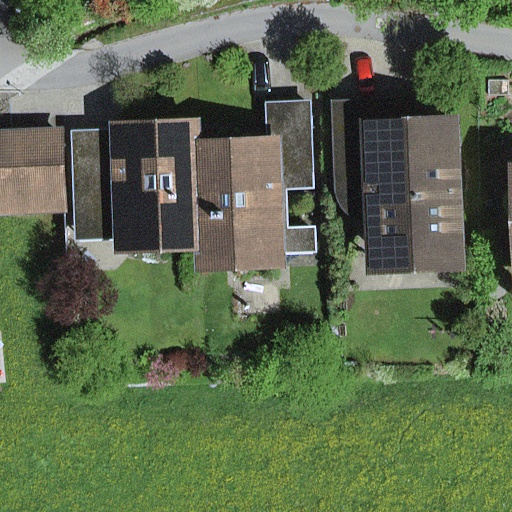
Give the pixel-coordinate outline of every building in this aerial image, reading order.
[(397,126),(417,125),(416,101),(396,102),(397,126)] [(459,251),(454,123),(417,125),(397,126),(396,102),(337,105),(340,185),(375,183),(377,228),(378,254),(459,251)] [(275,144),(276,190),(311,188),(308,104),(273,105),(275,144)] [(127,240),(202,237),(202,236),(203,236),(200,147),(199,126),(123,129),(123,132),(126,218),(127,238),(127,240)] [(82,220),(126,218),(123,132),(78,133),(79,154),(82,220)] [(11,199),(66,196),(64,136),(9,139),(11,199)] [(275,144),(200,147),(203,236),(202,236),(202,237),(203,258),(279,255),(279,253),(278,231),(276,190),(275,144)] [(362,222),(377,228),(375,183),(340,185),(350,211),(362,222)] [(12,215),(67,212),(66,196),(11,199),(12,215)] [(83,240),(127,238),(126,218),(82,220),(83,240)] [(279,253),(313,252),(313,229),(278,231),(279,253)] [(379,268),(460,265),(459,251),(378,254),(379,268)]
